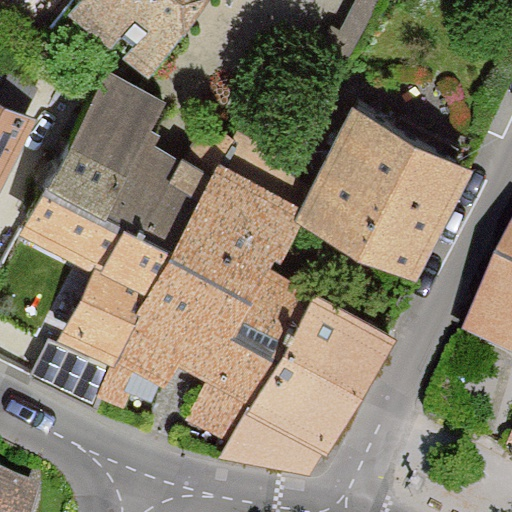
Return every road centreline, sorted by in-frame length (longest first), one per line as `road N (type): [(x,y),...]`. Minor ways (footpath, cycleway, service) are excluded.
road 1 (residential): [(341,511),(511,146)]
road 2 (unclassified): [(0,405),(156,479)]
road 3 (unclassified): [(306,511),(156,479)]
